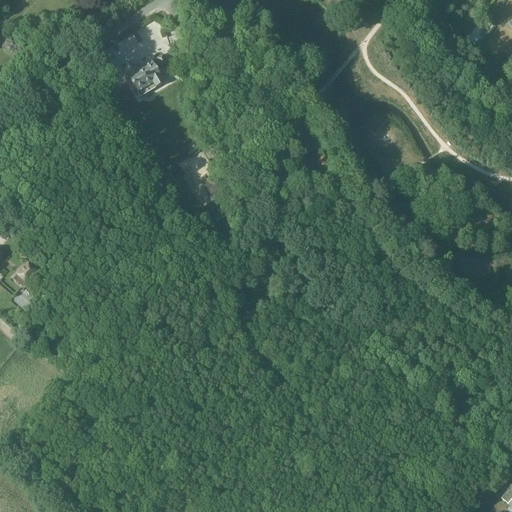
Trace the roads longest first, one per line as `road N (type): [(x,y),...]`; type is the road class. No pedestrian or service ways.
road 1 (unclassified): [(511,456),(260,237),(205,127),(169,0)]
road 2 (unclassified): [(0,117),(60,64),(161,0)]
